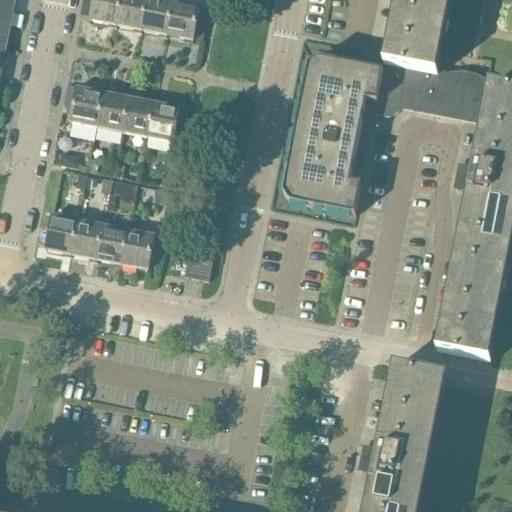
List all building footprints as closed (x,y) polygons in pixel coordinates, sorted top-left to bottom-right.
[(13,3),(0,0),(0,27),(8,29),(13,3)] [(94,0),(90,23),(116,28),(121,0),(94,0)] [(121,0),(116,28),(142,33),(147,0),(121,0)] [(159,0),(147,0),(142,33),(167,38),(174,3),(159,0)] [(488,365),(511,240),(511,91),(509,91),(489,87),(489,88),(487,87),(474,80),(461,78),(446,79),(435,77),(440,52),(449,0),(397,0),(384,66),(382,74),(318,62),(308,69),(283,197),(290,207),(355,219),(362,188),(350,186),(366,104),(378,106),(378,103),(482,124),(473,169),(462,167),(457,192),(468,194),(437,353),(437,354),(437,355),(488,365)] [(199,10),(200,8),(174,3),(167,38),(193,43),(193,42),(199,10)] [(199,10),(193,42),(203,44),(209,12),(199,10)] [(67,87),(63,109),(67,110),(66,116),(72,118),(77,91),(77,89),(67,87)] [(72,118),(70,126),(96,131),(97,127),(103,96),(77,91),(72,118)] [(103,96),(97,127),(96,131),(122,136),(128,101),(103,96)] [(147,141),(147,137),(154,106),(128,101),(122,136),(147,141)] [(173,146),(180,111),(154,106),(147,137),(147,141),(173,146)] [(62,156),(59,169),(71,171),(77,172),(79,165),(79,164),(74,158),(73,158),(63,156),(62,156)] [(90,161),(87,175),(96,177),(99,163),(90,161)] [(115,166),(112,180),(122,182),(124,168),(115,166)] [(76,189),(75,191),(85,193),(86,187),(88,180),(88,179),(78,177),(76,189)] [(113,184),(104,182),(102,196),(110,197),(113,184)] [(125,186),(123,198),(135,201),(136,198),(138,189),(138,188),(128,186),(125,186)] [(162,207),(164,194),(155,192),(152,206),(162,207)] [(110,197),(106,213),(113,214),(116,198),(110,197)] [(53,218),(46,253),(72,258),(78,223),(53,218)] [(78,223),(72,258),(97,263),(104,228),(78,223)] [(104,228),(97,263),(122,268),(129,233),(104,228)] [(148,273),(155,238),(129,233),(122,268),(148,273)] [(188,260),(184,280),(203,284),(209,285),(212,265),(188,260)] [(378,477),(371,511),(418,511),(445,379),(399,370),(383,451),(367,448),(362,473),(378,477)]
